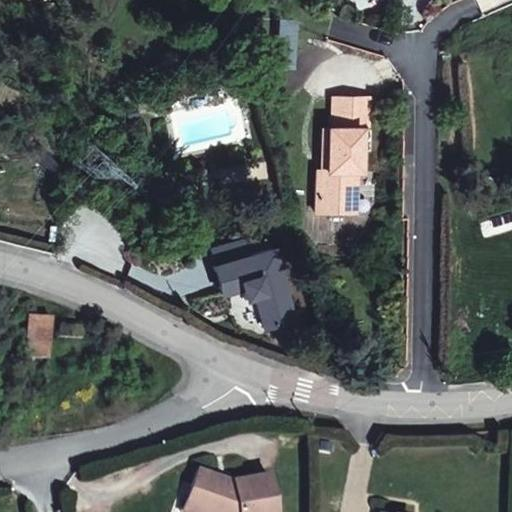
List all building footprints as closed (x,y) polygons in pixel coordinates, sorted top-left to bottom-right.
[(332,165),(331,208),(377,208),(378,122),(387,122),(388,93),(344,92),(343,120),(336,121),(336,166),(332,165)] [(284,240),(225,256),(233,284),(255,279),(259,290),(265,288),(274,319),(306,310),(284,240)] [(32,314),(26,354),(49,357),(53,316),(32,314)] [(87,326),(64,323),(62,338),(85,341),(87,326)] [(230,482),(196,471),(184,508),(194,511),(275,511),(271,479),(230,482)]
